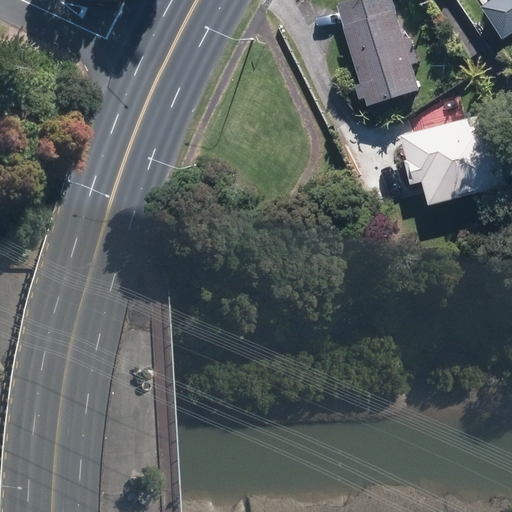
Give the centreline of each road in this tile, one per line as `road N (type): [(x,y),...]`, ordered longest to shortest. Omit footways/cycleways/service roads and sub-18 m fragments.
road 1 (primary): [(50,511),(54,439),(78,310),(167,59)]
road 2 (residential): [(167,59),(22,0)]
